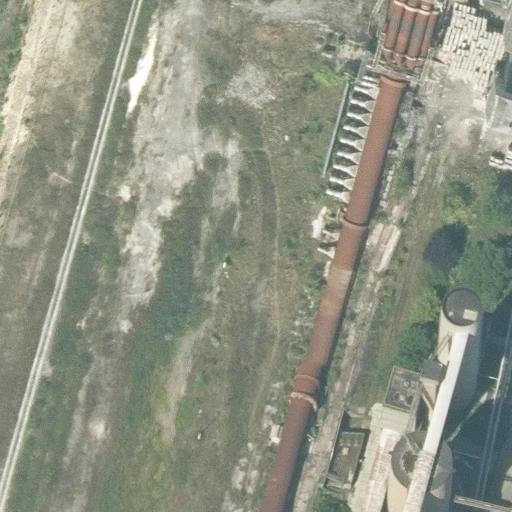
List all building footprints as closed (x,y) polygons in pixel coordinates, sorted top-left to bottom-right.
[(288,511),(426,0),(404,0),(259,511),(288,511)] [(511,0),(510,0),(502,30),(511,32),(511,0)] [(488,109),(511,112),(511,79),(493,77),(488,109)] [(448,312),(426,388),(428,392),(435,397),(447,401),(455,397),(462,387),(472,370),(476,356),(483,322),(448,312)] [(325,481),(350,487),(364,437),(338,432),(325,481)] [(460,511),(455,502),(446,494),(436,488),(426,484),(420,483),(417,483),(407,484),(397,489),(382,500),(372,511),(460,511)]
